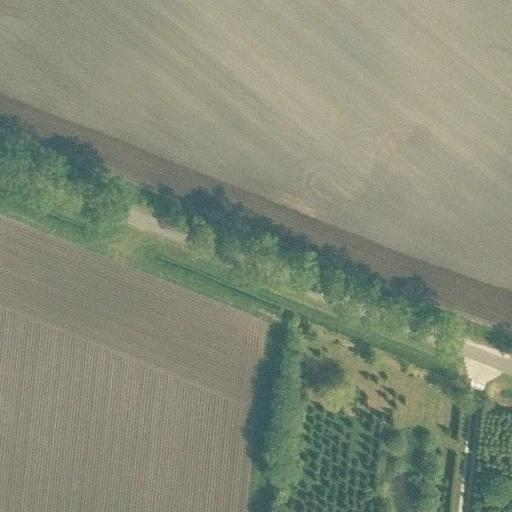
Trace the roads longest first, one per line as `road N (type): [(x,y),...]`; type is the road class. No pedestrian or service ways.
road 1 (unclassified): [(511,365),(0,161)]
road 2 (unknown): [(462,511),(481,353)]
